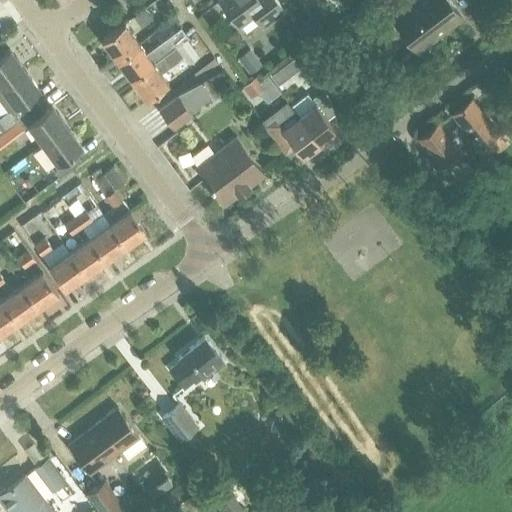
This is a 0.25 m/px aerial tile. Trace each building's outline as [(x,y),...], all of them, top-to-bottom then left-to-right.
[(284,8),(280,2),(278,0),(218,0),(219,0),(238,26),(254,14),(262,25),(284,8)] [(449,0),(417,0),(393,19),(417,50),(461,15),(449,0)] [(141,25),(151,18),(143,7),(133,15),(141,25)] [(316,21),(303,31),(310,41),(324,31),(316,21)] [(117,59),(140,42),(126,22),(103,39),(117,59)] [(140,42),(117,59),(132,78),(155,61),(154,60),(163,54),(172,47),(184,38),(187,36),(179,26),(147,50),(140,42)] [(184,38),(172,47),(180,57),(186,65),(197,56),(184,38)] [(236,56),(248,73),(261,63),(249,46),(236,56)] [(155,61),(132,78),(147,99),(170,82),(162,71),(170,64),(180,57),(172,47),(163,54),(154,60),(155,61)] [(0,87),(25,68),(11,49),(4,54),(0,49),(0,87)] [(296,57),(288,63),(295,73),(304,67),(296,57)] [(0,95),(10,110),(0,117),(0,129),(3,133),(19,121),(17,119),(39,102),(32,93),(39,87),(25,68),(0,87),(0,95)] [(267,84),(257,72),(241,84),(251,96),(267,84)] [(299,114),(321,143),(337,131),(328,118),(337,111),(322,92),(313,99),(307,91),(291,103),(299,114)] [(173,129),(193,114),(179,95),(159,110),(173,129)] [(507,143),(499,133),(472,98),(453,113),(488,158),(507,143)] [(39,102),(17,119),(19,121),(25,129),(30,125),(44,143),(68,125),(53,105),(46,110),(39,102)] [(299,114),(291,103),(264,122),(285,150),(294,143),(304,156),(321,143),(299,114)] [(3,133),(0,135),(0,148),(25,130),(25,129),(19,121),(3,133)] [(82,145),(68,125),(44,143),(58,162),(52,166),(60,177),(82,160),(75,150),(82,145)] [(430,157),(436,163),(438,167),(458,151),(438,125),(418,140),(430,157)] [(250,186),(266,175),(238,137),(215,154),(219,159),(201,172),(222,200),(235,190),(239,196),(251,187),(250,186)] [(103,212),(126,245),(146,230),(130,208),(115,187),(126,180),(115,166),(94,180),(104,195),(112,206),(103,212)] [(462,190),(440,208),(460,234),(482,215),(462,190)] [(64,198),(76,215),(85,208),(73,192),(64,198)] [(93,219),(85,208),(76,215),(83,226),(93,219)] [(126,245),(103,212),(93,219),(83,226),(89,237),(105,259),(126,245)] [(83,226),(76,215),(64,223),(72,234),(83,226)] [(89,237),(70,251),(86,273),(105,259),(89,237)] [(47,238),(36,245),(44,257),(55,249),(47,238)] [(18,257),(26,267),(36,260),(29,250),(18,257)] [(70,251),(50,265),(65,287),(86,273),(70,251)] [(43,270),(23,284),(39,306),(59,292),(43,270)] [(23,284),(2,298),(18,321),(39,306),(23,284)] [(0,333),(18,321),(2,298),(0,294),(0,333)] [(226,361),(206,335),(179,356),(181,358),(170,367),(184,385),(210,365),(214,371),(226,361)] [(163,415),(181,439),(198,425),(180,402),(163,415)] [(119,406),(69,443),(89,471),(121,447),(128,457),(147,444),(119,406)] [(271,430),(275,436),(286,429),(279,418),(273,422),(271,430)] [(49,457),(36,467),(26,474),(7,489),(6,487),(0,491),(0,498),(6,507),(7,506),(11,511),(55,511),(44,498),(55,490),(53,488),(66,479),(49,457)] [(168,478),(149,492),(154,499),(173,485),(168,478)] [(104,480),(88,492),(103,511),(114,511),(124,505),(104,480)] [(238,511),(244,508),(230,491),(218,500),(226,511),(238,511)]
